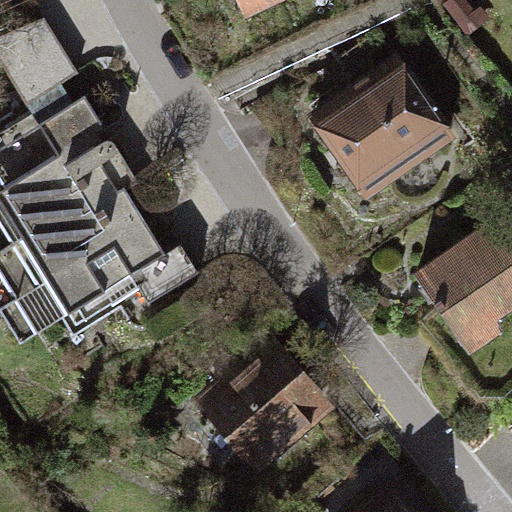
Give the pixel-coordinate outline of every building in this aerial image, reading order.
[(306,0),(230,0),(244,29),(306,0)] [(40,20),(0,40),(0,60),(27,105),(78,80),(40,20)] [(456,149),(405,66),(309,126),(361,209),(456,149)] [(87,103),(0,149),(0,219),(5,226),(119,156),(87,103)] [(116,159),(4,228),(32,273),(144,208),(116,159)] [(139,217),(42,276),(76,333),(141,294),(151,310),(205,277),(185,244),(163,257),(139,217)] [(511,319),(511,230),(505,220),(418,283),(468,351),(511,319)] [(361,444),(302,373),(229,433),(288,504),(361,444)]
